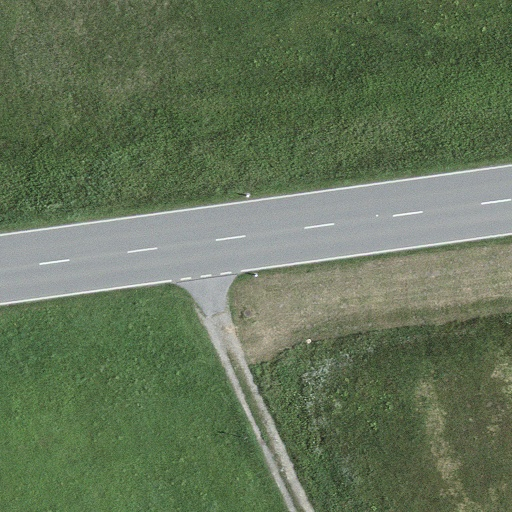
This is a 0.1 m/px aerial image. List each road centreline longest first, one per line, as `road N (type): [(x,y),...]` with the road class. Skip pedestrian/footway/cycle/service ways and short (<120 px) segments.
road 1 (primary): [(511,202),(0,273)]
road 2 (track): [(315,511),(196,246)]
